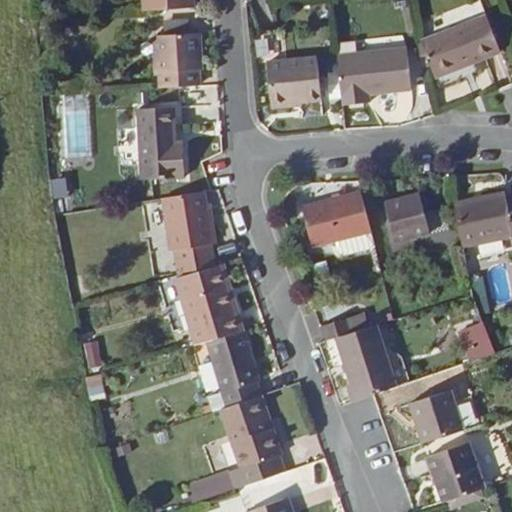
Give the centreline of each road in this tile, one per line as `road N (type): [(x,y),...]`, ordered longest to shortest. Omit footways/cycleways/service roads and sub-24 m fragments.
road 1 (residential): [(369,511),(253,210),(244,155)]
road 2 (residential): [(244,155),(453,135),(511,140)]
road 3 (residential): [(244,155),(230,0)]
